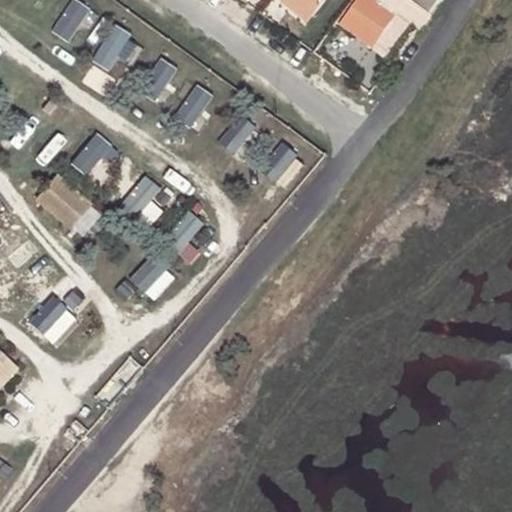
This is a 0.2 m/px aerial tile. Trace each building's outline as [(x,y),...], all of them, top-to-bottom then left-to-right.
[(74,40),(96,7),(84,0),(73,0),(55,28),(74,40)] [(427,13),(409,0),(378,0),(378,1),(376,0),(357,0),(338,26),(370,51),(397,14),(407,23),(415,29),(427,13)] [(380,58),(407,23),(397,14),(370,51),(380,58)] [(119,21),(96,57),(113,68),(136,32),(119,21)] [(162,52),(139,86),(160,100),(183,66),(162,52)] [(201,81),(179,113),(198,125),(219,93),(201,81)] [(242,110),(221,142),(246,159),(268,127),(242,110)] [(102,134),(75,157),(87,171),(114,148),(102,134)] [(269,138),(262,173),(294,180),(302,145),(269,138)] [(71,227),(93,201),(55,171),(34,197),(71,227)] [(128,202),(145,213),(165,181),(148,171),(128,202)] [(167,236),(195,261),(206,249),(192,237),(207,220),(193,207),(167,236)] [(158,298),(182,272),(157,249),(133,275),(158,298)] [(0,386),(17,369),(0,351),(0,386)] [(156,406),(141,438),(159,446),(174,414),(156,406)]
